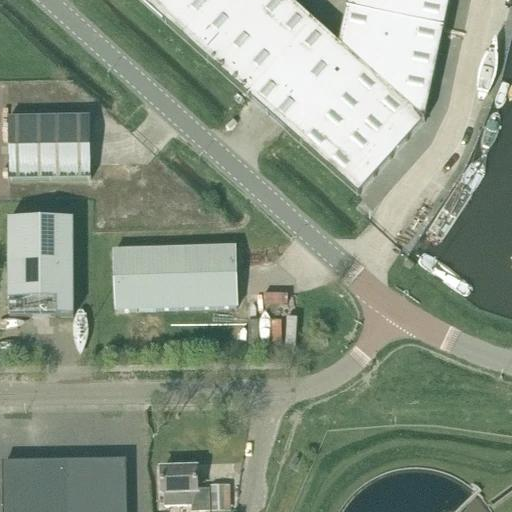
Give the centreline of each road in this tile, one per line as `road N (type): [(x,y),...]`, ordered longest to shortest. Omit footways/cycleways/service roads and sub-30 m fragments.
road 1 (tertiary): [(393,308),(47,0)]
road 2 (unclassified): [(0,395),(267,391)]
road 3 (unclassified): [(267,391),(310,388),(336,376),(393,308)]
road 4 (tertiary): [(511,363),(393,308)]
road 5 (unclassified): [(247,511),(267,391)]
